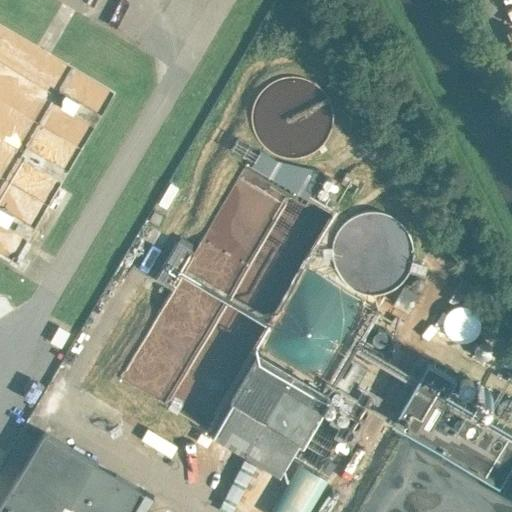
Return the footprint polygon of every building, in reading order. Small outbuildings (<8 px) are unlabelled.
[(237,136),(230,147),(253,162),(260,151),(237,136)] [(59,186),(47,205),(54,209),(65,190),(59,186)] [(327,196),(322,204),(337,213),(341,205),(327,196)] [(158,225),(163,215),(154,210),(149,219),(158,225)] [(418,256),(418,255),(417,247),(415,240),(411,233),(407,227),(400,221),(395,218),(387,215),(379,214),(372,214),(364,216),(357,220),(350,225),(345,230),(341,237),(338,245),(337,254),(337,262),(339,269),(342,276),(347,282),(353,287),(359,291),(366,294),(375,295),(382,295),(391,293),(397,290),(404,286),(410,279),(414,272),(417,265),(418,256)] [(12,260),(9,264),(22,271),(29,259),(24,255),(31,244),(26,241),(14,261),(12,260)] [(165,264),(157,277),(173,287),(194,250),(178,241),(165,264)] [(406,286),(395,305),(409,313),(421,294),(406,286)] [(399,330),(404,321),(395,316),(390,324),(399,330)] [(69,331),(59,326),(51,341),(61,346),(69,331)] [(332,391),(259,348),(228,400),(234,403),(215,435),(283,475),(295,454),(319,469),(345,424),(321,410),(332,391)] [(352,358),(336,384),(352,393),(367,367),(352,358)] [(455,375),(427,359),(391,421),(498,483),(511,459),(511,428),(447,390),(455,375)] [(133,511),(132,511),(145,491),(44,431),(0,505),(0,511),(133,511)] [(321,475),(327,479),(333,469),(327,465),(321,475)] [(299,468),(272,511),(309,511),(326,484),(299,468)]
